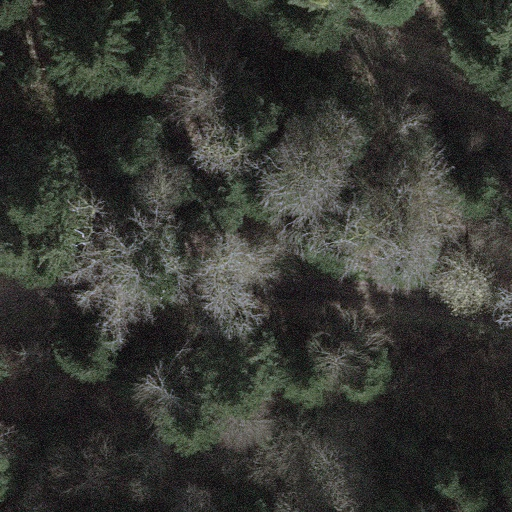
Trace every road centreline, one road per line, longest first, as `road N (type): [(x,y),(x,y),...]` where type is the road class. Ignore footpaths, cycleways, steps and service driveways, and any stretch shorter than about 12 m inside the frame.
road 1 (track): [(0,300),(177,290),(356,293),(511,308)]
road 2 (track): [(511,111),(236,0)]
